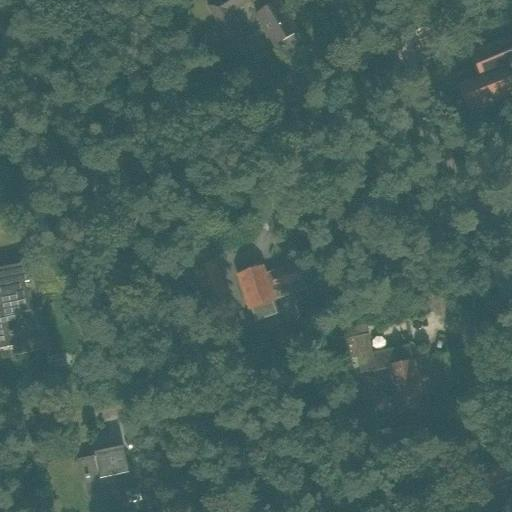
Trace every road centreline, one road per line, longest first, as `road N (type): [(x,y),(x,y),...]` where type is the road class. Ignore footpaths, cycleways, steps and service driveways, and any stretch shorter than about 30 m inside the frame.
road 1 (track): [(0,32),(282,511)]
road 2 (residential): [(511,258),(395,106),(359,104),(328,121),(296,163)]
road 3 (residential): [(296,163),(299,193),(323,222),(511,356)]
road 4 (residential): [(0,431),(133,403),(204,378)]
